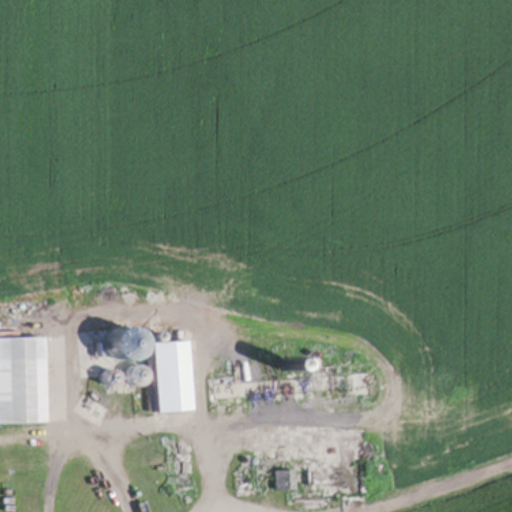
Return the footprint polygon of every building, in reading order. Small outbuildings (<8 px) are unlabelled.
[(119,325),(127,327),(133,333),(135,342),(134,348),(131,353),(124,358),(118,359),(112,357),(107,354),(103,350),(101,341),(104,333),(108,328),(113,326),(119,325)] [(153,327),(155,328),(157,330),(157,332),(156,334),(154,336),(152,336),(149,334),(149,331),(150,329),(153,327)] [(0,420),(0,336),(34,335),(36,420),(0,420)] [(144,341),(180,339),(184,411),(148,413),(144,341)] [(210,403),(208,380),(310,374),(310,368),(300,369),(300,359),(318,358),(318,366),(330,365),(330,376),(363,374),(364,393),(210,403)] [(278,361),(281,362),(283,365),(284,368),(282,372),(279,374),(275,374),(272,371),(271,367),(273,363),(275,362),(278,361)] [(131,364),(136,365),(140,369),(141,374),(141,378),(139,381),(134,384),(131,385),(127,384),(123,381),(121,378),(121,374),(122,369),(125,366),(128,364),(131,364)] [(104,368),(108,369),(111,372),(112,377),(110,382),(107,385),(101,384),(96,381),(95,376),(97,371),(101,369),(104,368)] [(172,489),(169,444),(186,443),(189,488),(172,489)] [(270,466),(288,465),(289,488),(270,489),(270,466)]
